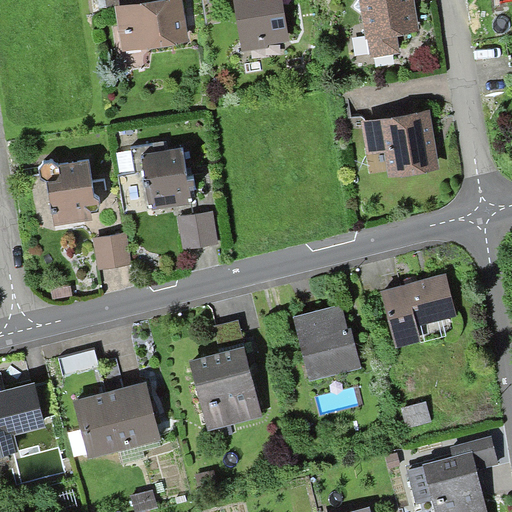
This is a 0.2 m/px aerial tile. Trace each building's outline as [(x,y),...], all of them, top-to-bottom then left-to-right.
[(181,39),(174,0),(170,0),(144,4),(142,0),(107,0),(109,10),(118,8),(122,34),(134,32),(137,34),(139,46),(181,39)] [(218,25),(214,0),(199,0),(204,27),(218,25)] [(236,0),(243,43),(282,37),(275,0),(236,0)] [(412,28),(407,0),(357,0),(351,9),(364,18),(371,55),(394,51),(391,32),(412,28)] [(386,145),(390,172),(432,165),(424,115),(382,121),(386,145)] [(186,177),(181,149),(139,156),(140,161),(141,160),(142,169),(140,169),(142,184),(144,184),(146,197),(159,195),(159,196),(194,190),(191,176),(186,177)] [(38,177),(45,182),(49,212),(84,207),(89,211),(95,210),(98,205),(97,199),(92,195),(87,161),(57,166),(50,161),(41,162),(36,169),(38,177)] [(208,213),(192,216),(197,246),(213,243),(208,213)] [(123,234),(108,237),(113,266),(128,264),(123,234)] [(443,276),(381,292),(394,344),(417,338),(414,323),(453,314),(443,276)] [(339,306),(292,317),(302,356),(308,354),(314,378),(358,367),(351,337),(347,338),(339,306)] [(280,313),(267,317),(273,343),(287,340),(280,313)] [(259,414),(242,348),(189,362),(201,411),(228,405),(232,420),(259,414)] [(93,349),(56,359),(61,377),(98,368),(93,349)] [(103,401),(77,407),(89,453),(117,446),(115,436),(152,426),(141,384),(102,394),(103,401)] [(6,430),(40,421),(31,386),(0,394),(0,452),(11,449),(6,430)] [(401,410),(405,427),(428,421),(423,404),(401,410)] [(435,498),(438,511),(480,511),(470,470),(495,463),(489,437),(450,448),(453,457),(408,469),(416,503),(435,498)] [(155,506),(151,491),(130,497),(134,511),(155,506)]
